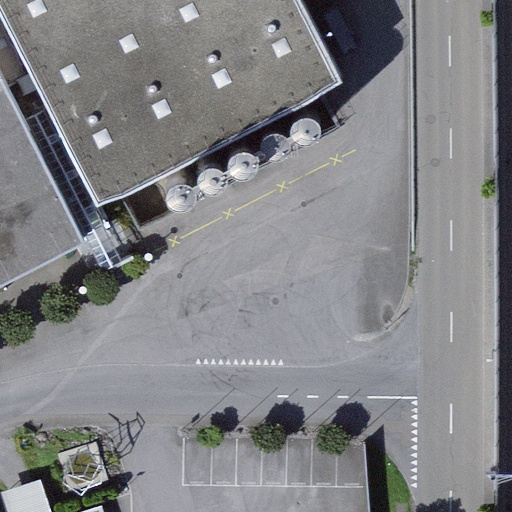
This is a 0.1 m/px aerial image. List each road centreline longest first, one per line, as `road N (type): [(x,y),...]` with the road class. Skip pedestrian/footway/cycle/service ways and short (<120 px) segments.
road 1 (residential): [(0,415),(85,395),(462,399)]
road 2 (tertiary): [(462,399),(456,0)]
